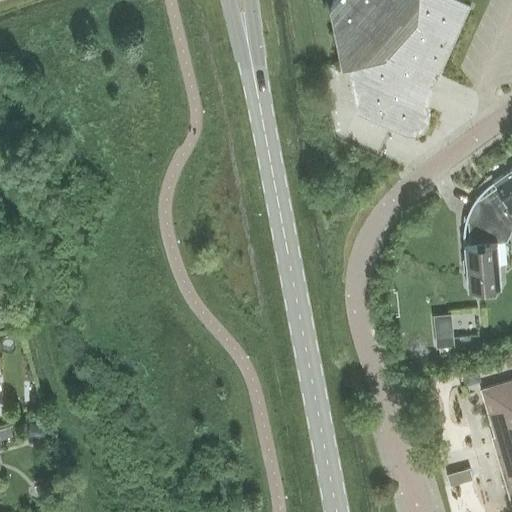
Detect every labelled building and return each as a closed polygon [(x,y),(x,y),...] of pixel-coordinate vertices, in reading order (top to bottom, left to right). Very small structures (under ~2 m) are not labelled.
[(429,117),(429,114),(429,111),(427,108),(426,105),(427,104),(429,102),(430,100),(431,98),(432,96),(433,94),(433,91),(432,89),(432,87),(431,84),(432,84),(434,83),(435,81),(437,79),(470,4),(461,0),(332,0),(330,3),(342,65),(347,64),(357,112),(403,133),(406,134),(409,135),(413,135),(416,134),(419,133),(422,131),(424,129),(426,126),(428,124),(429,120),(429,117)] [(511,168),(493,181),(496,186),(511,208),(511,168)] [(511,208),(496,186),(479,198),(477,197),(465,221),(468,222),(470,243),(464,244),(465,258),(463,258),(464,271),(466,271),(468,288),(475,287),(479,290),(490,289),(493,286),(502,285),(498,242),(507,241),(511,229),(511,208)] [(454,345),(453,335),(435,337),(436,346),(454,345)] [(511,380),(482,389),(505,469),(503,473),(511,499),(511,380)] [(0,447),(2,447),(0,440),(12,436),(9,425),(0,427),(0,447)]
